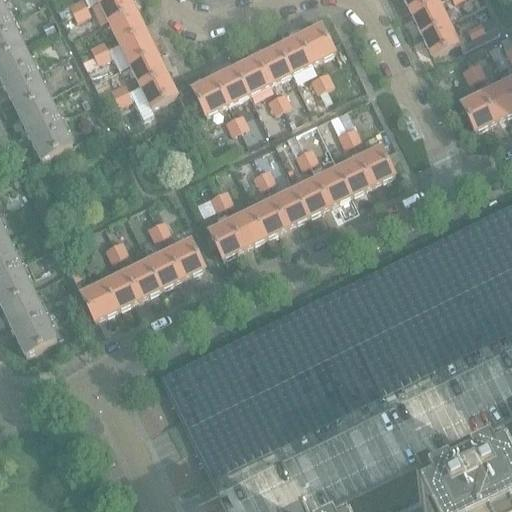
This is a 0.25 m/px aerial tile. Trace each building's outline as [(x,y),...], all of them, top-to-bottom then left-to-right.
[(112,0),(99,7),(109,28),(136,15),(128,0),(112,0)] [(438,6),(434,0),(402,0),(412,19),(438,6)] [(0,65),(24,53),(0,5),(0,65)] [(74,20),(87,13),(83,6),(70,12),(74,20)] [(448,28),(438,6),(412,19),(422,40),(448,28)] [(33,16),(30,9),(23,13),(27,19),(33,16)] [(74,20),(70,12),(58,18),(62,26),(74,20)] [(87,13),(74,20),(78,27),(90,21),(87,13)] [(109,28),(120,49),(146,36),(136,15),(109,28)] [(472,44),(468,46),(471,52),(496,40),(498,34),(493,24),(481,30),(484,38),(472,44)] [(47,39),(56,34),(52,26),(43,31),(47,39)] [(448,28),(422,40),(433,63),(459,49),(448,28)] [(314,70),(336,59),(322,30),(300,41),(314,70)] [(468,36),(472,44),(484,38),(481,30),(468,36)] [(120,49),(130,71),(157,58),(146,36),(120,49)] [(293,80),(314,70),(300,41),(279,51),(293,80)] [(95,61),(108,55),(104,46),(90,53),(95,61)] [(272,91),(293,80),(279,51),(257,62),(272,91)] [(48,103),(24,53),(0,65),(0,80),(19,118),(48,103)] [(108,55),(95,61),(98,69),(99,70),(112,64),(108,55)] [(130,71),(141,92),(167,79),(157,58),(130,71)] [(95,61),(83,67),(87,75),(98,69),(95,61)] [(250,102),(272,91),(257,62),(236,73),(250,102)] [(472,73),(478,86),(485,82),(479,70),(472,73)] [(229,112),(250,102),(236,73),(214,83),(229,112)] [(478,86),(472,73),(464,77),(470,89),(478,86)] [(167,79),(141,92),(152,114),(178,101),(167,79)] [(320,83),(326,96),(334,92),(328,79),(320,83)] [(229,112),(214,83),(192,94),(206,123),(229,112)] [(326,96),(320,83),(312,87),(318,99),(326,96)] [(511,101),(505,88),(484,98),(498,127),(511,119),(511,101)] [(115,104),(129,98),(125,89),(111,96),(115,104)] [(115,104),(111,96),(100,102),(104,110),(115,104)] [(81,103),(86,114),(95,110),(89,98),(81,103)] [(129,98),(115,104),(120,113),(133,106),(129,98)] [(498,127),(484,98),(461,109),(476,138),(498,127)] [(278,104),(284,117),(291,113),(285,100),(278,104)] [(19,118),(33,147),(42,165),(72,150),(48,103),(19,118)] [(284,117),(278,104),(270,107),(276,120),(284,117)] [(235,125),(241,138),(249,134),(243,121),(235,125)] [(241,138),(235,125),(227,128),(233,141),(241,138)] [(347,139),(354,151),(361,148),(355,135),(347,139)] [(354,151),(347,139),(340,142),(346,155),(354,151)] [(381,152),(360,163),(374,192),(395,181),(381,152)] [(305,159),(311,172),(319,169),(313,156),(305,159)] [(311,172),(305,159),(297,163),(303,176),(311,172)] [(360,163),(338,174),(352,202),(374,192),(360,163)] [(338,174),(317,184),(331,213),(352,202),(338,174)] [(262,180),(268,193),(276,189),(270,176),(262,180)] [(268,193),(262,180),(254,184),(260,197),(268,193)] [(317,184),(296,195),(310,223),(331,213),(317,184)] [(296,195),(274,205),(288,234),(310,223),(296,195)] [(220,201),(226,214),(234,210),(227,198),(220,201)] [(226,214),(220,201),(212,205),(218,218),(226,214)] [(274,205),(253,216),(267,244),(288,234),(274,205)] [(218,500),(219,499),(218,499),(511,354),(511,210),(161,383),(218,500)] [(253,216),(231,226),(245,254),(267,244),(253,216)] [(245,254),(231,226),(209,237),(223,265),(245,254)] [(0,251),(9,247),(0,228),(0,251)] [(158,231),(164,244),(171,241),(165,228),(158,231)] [(164,244),(158,231),(150,235),(156,248),(164,244)] [(170,257),(184,285),(205,274),(192,246),(170,257)] [(0,251),(0,307),(2,312),(33,297),(9,247),(0,251)] [(115,252),(121,265),(128,261),(122,249),(115,252)] [(121,265),(115,252),(107,256),(113,268),(121,265)] [(170,257),(148,267),(162,295),(184,285),(170,257)] [(50,260),(45,262),(48,269),(54,266),(50,260)] [(148,267),(127,278),(141,306),(162,295),(148,267)] [(69,274),(75,287),(84,282),(78,270),(69,274)] [(127,278),(105,288),(119,316),(141,306),(127,278)] [(105,288),(81,300),(95,328),(119,316),(105,288)] [(2,312),(26,362),(57,347),(33,297),(2,312)] [(511,354),(218,499),(219,499),(218,500),(223,511),(455,511),(453,509),(474,499),(472,495),(484,489),(491,504),(492,503),(495,509),(511,501),(511,354)] [(511,511),(511,501),(495,509),(492,503),(491,504),(484,489),(472,495),(474,499),(453,509),(455,511),(511,511)]
